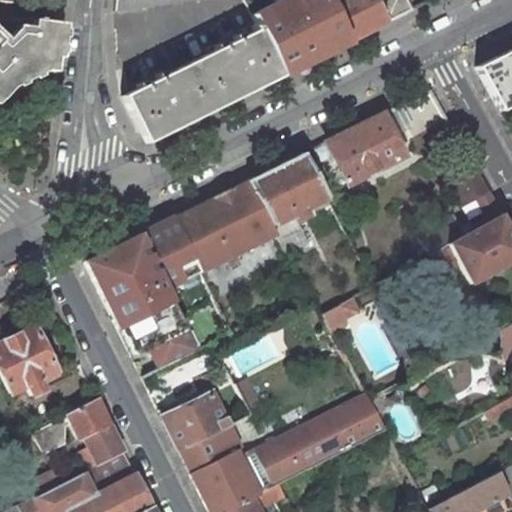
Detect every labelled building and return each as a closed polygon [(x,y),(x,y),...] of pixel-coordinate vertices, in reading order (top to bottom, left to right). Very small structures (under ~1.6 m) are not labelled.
[(114,0),(114,11),(196,0),(114,0)] [(326,0),(274,0),(275,1),(250,13),(251,14),(255,23),(255,24),(280,75),(348,42),(326,0)] [(326,0),(348,42),(411,11),(405,0),(326,0)] [(0,33),(4,37),(9,33),(2,25),(3,16),(0,15),(0,33)] [(0,96),(9,88),(43,71),(52,72),(54,57),(58,58),(62,24),(30,20),(30,25),(29,32),(12,30),(9,33),(4,37),(0,33),(0,96)] [(30,25),(16,24),(15,26),(12,30),(29,32),(30,25)] [(252,31),(120,97),(137,131),(154,138),(279,76),(280,75),(255,24),(250,26),(252,31)] [(511,48),(474,67),(495,105),(511,95),(511,96),(511,48)] [(408,123),(439,108),(429,90),(399,105),(408,123)] [(499,112),(511,104),(511,96),(511,95),(495,105),(499,112)] [(399,105),(379,115),(388,133),(408,123),(399,105)] [(388,133),(379,115),(311,148),(318,162),(327,158),(332,155),(346,184),(401,157),(388,133)] [(302,210),(325,198),(301,153),(245,181),(274,233),(277,239),(297,229),(292,220),(305,214),(302,210)] [(443,183),(454,203),(470,195),(483,188),(472,167),(443,183)] [(172,217),(199,270),(274,233),(245,181),(174,216),(172,217)] [(498,215),(483,188),(470,195),(486,222),(498,215)] [(455,229),(444,209),(412,226),(428,255),(447,246),(467,285),(511,260),(511,240),(498,215),(486,222),(471,230),(467,223),(455,229)] [(158,368),(194,350),(163,288),(199,270),(172,217),(93,257),(97,265),(87,271),(104,305),(108,303),(133,354),(147,347),(158,368)] [(97,265),(93,257),(82,262),(87,271),(97,265)] [(343,325),(333,307),(319,315),(329,333),(343,325)] [(511,327),(509,323),(491,333),(498,347),(511,339),(511,327)] [(52,371),(31,326),(0,341),(0,377),(8,393),(24,386),(29,396),(41,389),(37,379),(52,371)] [(252,393),(246,381),(235,387),(241,399),(252,393)] [(201,398),(161,418),(177,450),(226,425),(211,393),(201,398)] [(258,404),(252,393),(241,399),(246,410),(258,404)] [(226,425),(177,450),(207,511),(220,511),(250,497),(277,484),(383,431),(373,413),(366,401),(363,395),(311,421),(242,455),(226,425)] [(373,397),(366,401),(373,413),(380,409),(373,397)] [(95,399),(64,415),(69,425),(76,439),(81,436),(87,446),(88,448),(97,466),(122,453),(115,440),(107,422),(95,399)] [(64,415),(30,432),(42,456),(64,444),(65,427),(69,425),(64,415)] [(87,471),(97,466),(88,448),(78,453),(87,471)] [(138,511),(149,507),(122,453),(97,466),(87,471),(61,484),(32,499),(38,511),(60,511),(64,510),(64,511),(138,511)] [(54,472),(26,486),(32,499),(61,484),(54,472)] [(473,511),(507,493),(496,472),(427,511),(473,511)] [(257,511),(250,497),(220,511),(257,511)] [(38,511),(32,499),(4,511),(38,511)]
